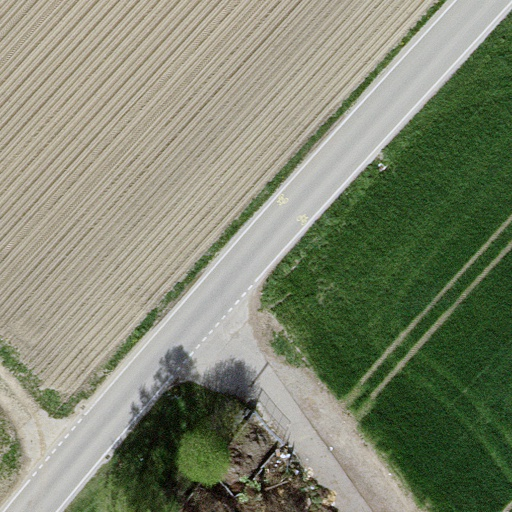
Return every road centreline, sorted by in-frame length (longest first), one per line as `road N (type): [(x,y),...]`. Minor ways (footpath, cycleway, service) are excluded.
road 1 (unclassified): [(487,0),(99,422),(28,511)]
road 2 (track): [(350,511),(205,306)]
